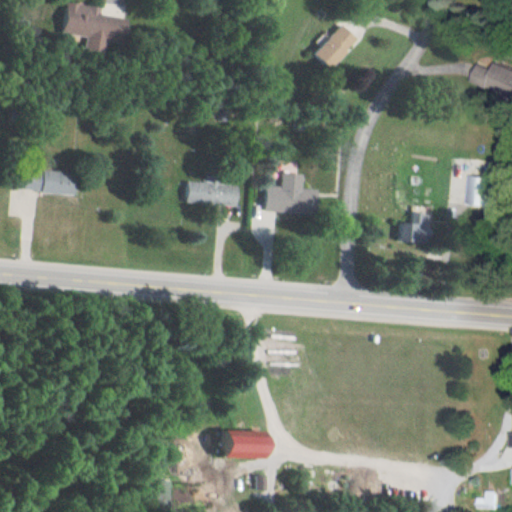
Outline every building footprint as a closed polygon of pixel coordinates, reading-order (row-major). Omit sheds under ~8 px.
[(55,32),(81,37),(78,51),(99,54),(101,41),(116,44),(120,18),(94,14),(95,7),(60,1),(55,32)] [(351,40),(335,24),(306,53),(322,69),(351,40)] [(511,96),(511,69),(490,63),(489,67),(475,63),(469,83),(511,96)] [(18,193),(67,193),(67,171),(18,171),(18,193)] [(275,187),(260,186),(258,211),(309,214),(310,190),(295,189),(296,174),(276,172),(275,187)] [(490,206),(490,177),(467,176),(466,206),(490,206)] [(180,204),(231,206),(232,183),(181,181),(180,204)] [(397,240),(420,240),(420,213),(409,213),(409,223),(397,223),(397,240)] [(254,430),(210,430),(210,457),(254,457),(254,430)] [(153,481),(153,508),(165,508),(165,481),(153,481)] [(497,508),(497,495),(477,495),(477,508),(497,508)]
